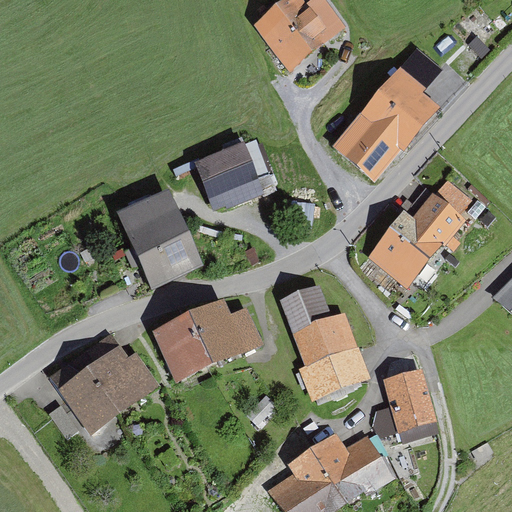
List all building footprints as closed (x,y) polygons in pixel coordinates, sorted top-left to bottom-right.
[(310,49),(273,0),(268,0),(239,22),(277,74),(310,49)] [(439,76),(407,49),(322,148),(370,189),(435,113),(419,99),(439,76)] [(267,191),(248,143),(195,165),(215,212),(267,191)] [(435,196),(461,216),(473,202),(447,181),(435,196)] [(289,226),(315,229),(319,196),(293,193),(289,226)] [(433,194),(412,219),(404,213),(369,256),(409,287),(464,219),(461,216),(435,196),(433,194)] [(200,261),(167,195),(120,219),(153,285),(200,261)] [(313,289),(269,302),(302,405),(361,386),(339,316),(323,321),(313,289)] [(511,290),(485,314),(511,345),(511,290)] [(213,311),(148,333),(167,390),(267,355),(252,312),(218,324),(213,311)] [(153,397),(117,345),(47,393),(83,445),(153,397)] [(410,425),(404,381),(383,392),(388,428),(410,425)] [(306,452),(262,511),(320,511),(331,502),(384,482),(361,443),(342,454),(306,452)]
